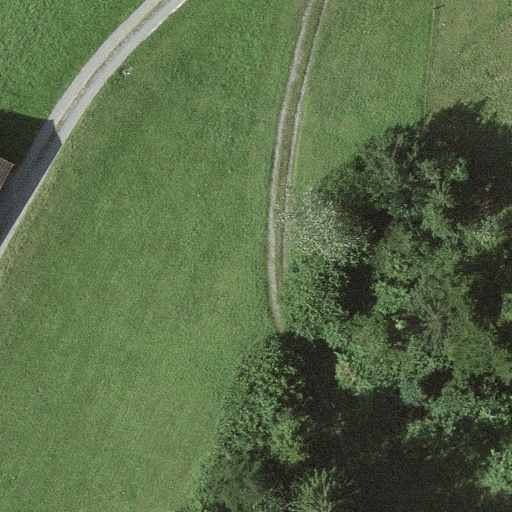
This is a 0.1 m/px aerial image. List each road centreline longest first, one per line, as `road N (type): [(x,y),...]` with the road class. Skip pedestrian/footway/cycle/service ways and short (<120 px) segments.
road 1 (track): [(295,0),(272,88),(246,314),(308,511)]
road 2 (track): [(163,0),(105,46),(38,141),(0,218)]
